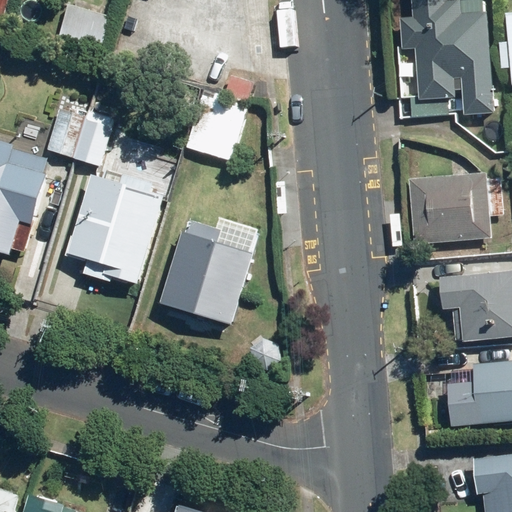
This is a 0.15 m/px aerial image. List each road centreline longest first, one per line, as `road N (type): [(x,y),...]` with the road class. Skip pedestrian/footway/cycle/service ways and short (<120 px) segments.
road 1 (tertiary): [(361,443),(322,0)]
road 2 (residential): [(361,443),(271,446),(0,364)]
